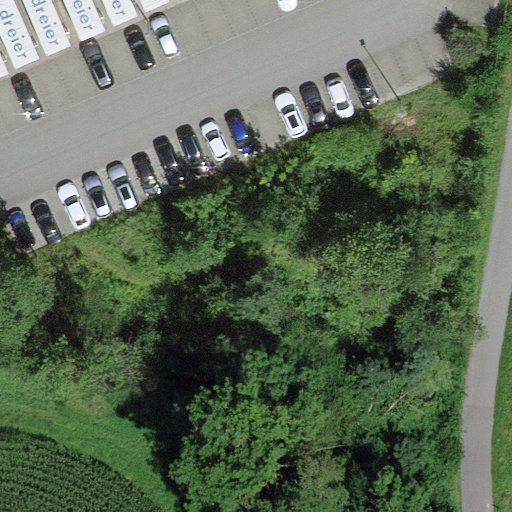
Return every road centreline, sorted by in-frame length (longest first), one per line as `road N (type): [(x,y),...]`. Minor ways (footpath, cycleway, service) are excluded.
road 1 (unknown): [(378,0),(202,79),(0,145)]
road 2 (track): [(511,206),(478,435),(482,511)]
